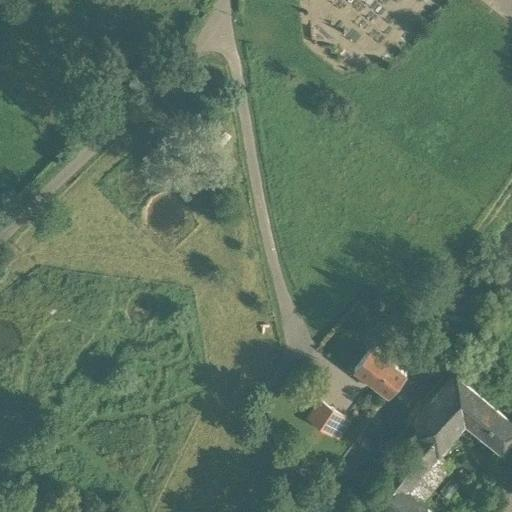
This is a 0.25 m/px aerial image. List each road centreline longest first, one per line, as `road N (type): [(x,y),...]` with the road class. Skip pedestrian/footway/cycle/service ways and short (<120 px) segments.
road 1 (unclassified): [(0,239),(194,47),(223,14),(223,0)]
road 2 (track): [(279,511),(286,472),(259,416),(272,386)]
